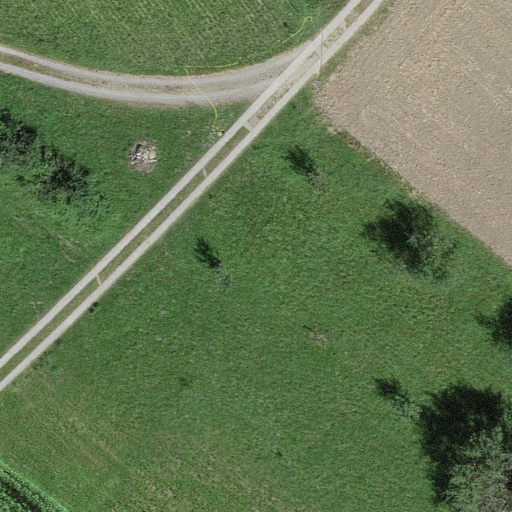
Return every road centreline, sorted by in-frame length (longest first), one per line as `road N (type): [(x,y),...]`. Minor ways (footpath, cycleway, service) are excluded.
road 1 (track): [(368,0),(0,375)]
road 2 (track): [(288,87),(114,84),(0,56)]
